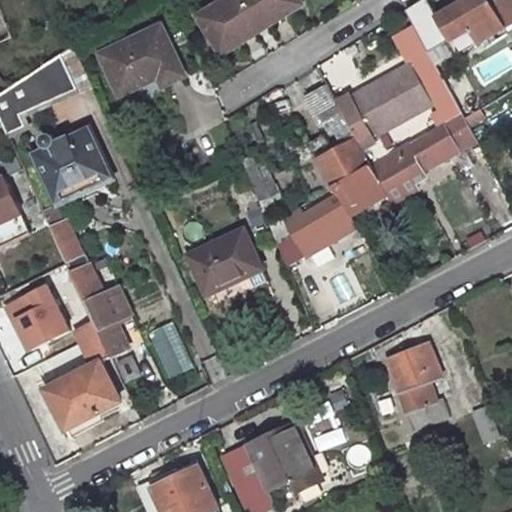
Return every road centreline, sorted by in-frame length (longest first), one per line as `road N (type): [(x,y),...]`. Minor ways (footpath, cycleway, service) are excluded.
road 1 (residential): [(40,498),(511,251)]
road 2 (unknown): [(218,404),(238,440),(281,420),(304,427),(328,490),(294,511)]
road 3 (residential): [(381,0),(221,98)]
